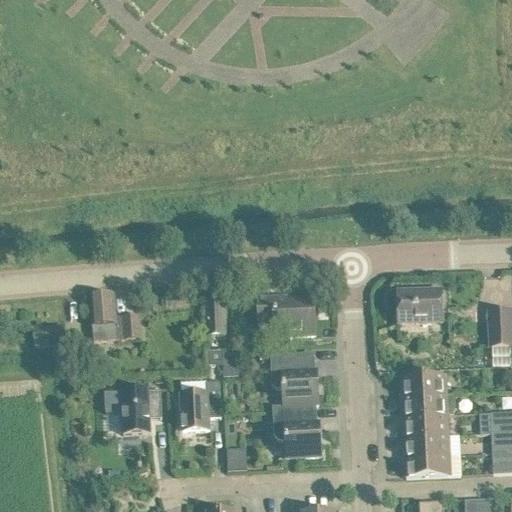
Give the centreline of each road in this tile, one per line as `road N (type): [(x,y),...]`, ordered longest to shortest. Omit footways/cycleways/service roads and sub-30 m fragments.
road 1 (unclassified): [(350,260),(0,287)]
road 2 (unclassified): [(359,481),(350,260)]
road 3 (residential): [(163,489),(359,481)]
road 4 (unclassified): [(511,254),(350,260)]
